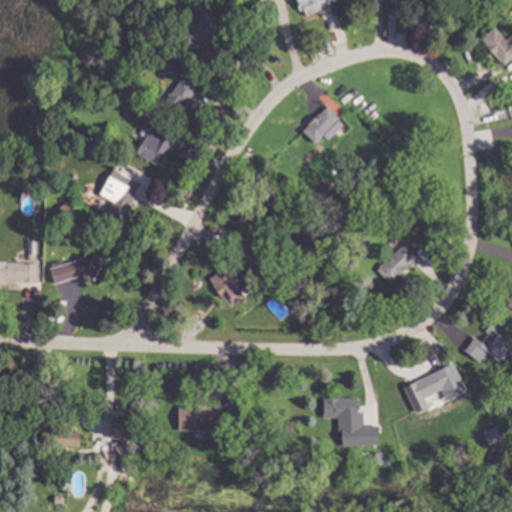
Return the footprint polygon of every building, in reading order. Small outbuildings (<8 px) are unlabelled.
[(259,0),(243,9),(237,0),(259,0)] [(336,0),(337,1),(307,14),(306,10),(301,12),(295,0),(336,0)] [(221,22),(202,51),(181,37),(190,24),(196,28),(206,12),(221,22)] [(508,40),(511,36),(511,64),(508,68),(482,41),(496,27),(508,40)] [(167,51),(155,63),(143,51),(156,39),(167,51)] [(200,88),(179,116),(164,105),(185,77),(200,88)] [(342,120),(317,144),(304,131),(329,106),(342,120)] [(179,136),(161,167),(138,154),(155,123),(179,136)] [(371,171),(365,178),(358,172),(365,165),(371,171)] [(142,184),(123,220),(108,212),(114,200),(102,194),(114,169),(142,184)] [(326,240),(319,244),(315,233),(322,230),(326,240)] [(264,252),(252,264),(240,253),(253,241),(264,252)] [(420,256),(392,283),(379,270),(407,242),(420,256)] [(107,252),(96,280),(84,276),(56,284),(52,269),(85,259),(92,245),(107,252)] [(362,268),(350,272),(347,263),(359,259),(362,268)] [(0,261),(39,263),(38,286),(0,283),(0,261)] [(249,284),(242,290),(247,297),(232,308),(211,279),(233,262),(249,284)] [(511,335),(491,363),(473,351),(478,344),(481,346),(490,334),(487,332),(493,323),(511,335)] [(458,383),(417,403),(408,385),(449,365),(458,383)] [(359,413),(374,428),(363,439),(353,428),(351,431),(342,422),(339,423),(338,417),(327,419),(326,399),(358,398),(359,413)] [(213,411),(237,411),(237,428),(219,428),(219,425),(214,425),(214,431),(180,431),(180,406),(213,406),(213,411)] [(137,420),(136,448),(122,448),(122,438),(112,438),(113,419),(137,420)] [(73,432),(82,432),(82,447),(52,447),(52,422),(73,422),(73,432)] [(505,439),(491,446),(485,432),(499,426),(505,439)] [(24,436),(24,446),(8,445),(8,435),(24,436)] [(452,460),(436,460),(437,446),(452,446),(452,460)] [(238,447),(237,456),(230,455),(230,447),(238,447)] [(267,459),(254,459),(254,449),(266,448),(267,459)] [(67,503),(56,503),(56,495),(67,496),(67,503)]
